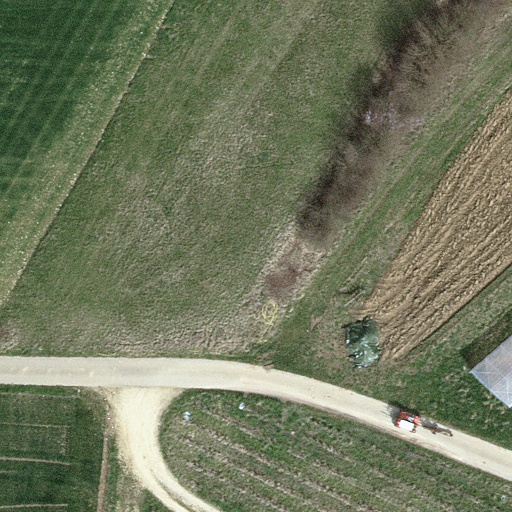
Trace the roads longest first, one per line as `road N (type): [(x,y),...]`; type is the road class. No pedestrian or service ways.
road 1 (track): [(0,368),(275,380),(511,469)]
road 2 (track): [(141,373),(151,484),(205,511)]
